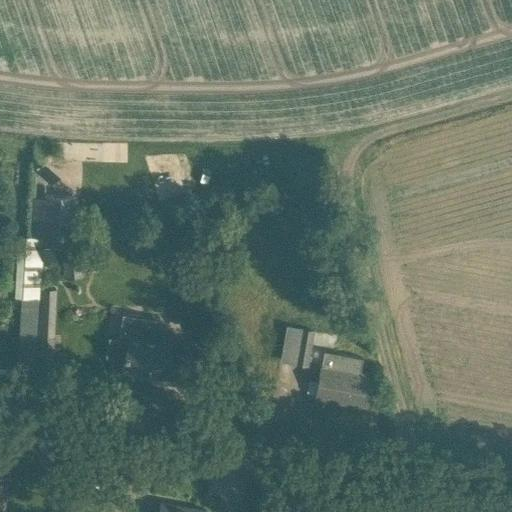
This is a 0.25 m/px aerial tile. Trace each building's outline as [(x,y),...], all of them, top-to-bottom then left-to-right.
[(45,194),(43,242),(73,243),(75,195),(45,194)] [(62,276),(82,275),(80,252),(60,254),(62,276)] [(42,287),(40,335),(52,336),(54,288),(42,287)] [(128,315),(124,316),(121,337),(127,338),(122,369),(151,374),(150,378),(166,380),(170,361),(173,338),(161,336),(164,322),(147,319),(144,318),(140,317),(136,316),(132,315),(128,315)] [(302,327),(296,362),(308,364),(314,329),(302,327)] [(367,405),(372,375),(360,372),(362,357),(335,353),(332,372),(320,370),(316,396),(367,405)] [(0,472),(0,511),(2,511),(9,474),(0,472)] [(160,502),(158,511),(207,511),(207,510),(160,502)]
